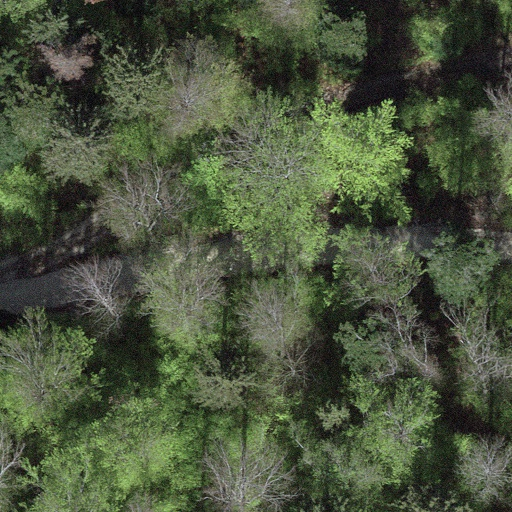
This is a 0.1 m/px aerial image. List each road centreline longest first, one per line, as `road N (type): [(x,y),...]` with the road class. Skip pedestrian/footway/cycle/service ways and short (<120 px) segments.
road 1 (track): [(0,289),(121,214),(325,113),(511,59)]
road 2 (track): [(0,307),(317,248),(472,242),(511,249)]
